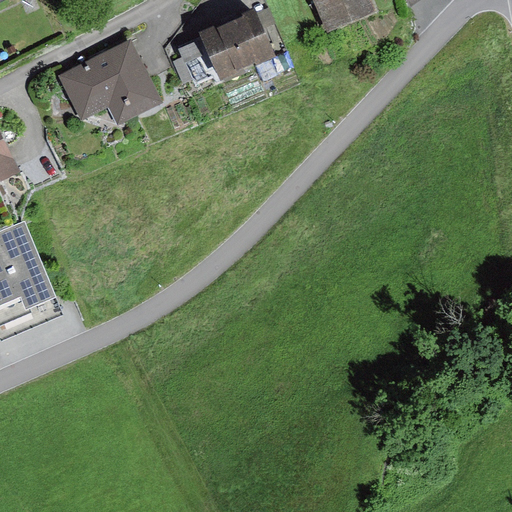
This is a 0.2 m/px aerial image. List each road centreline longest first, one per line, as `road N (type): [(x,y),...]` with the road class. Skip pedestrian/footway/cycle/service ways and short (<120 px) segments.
road 1 (residential): [(485,0),(447,23),(202,280),(103,339),(0,384)]
road 2 (residential): [(172,0),(0,87)]
